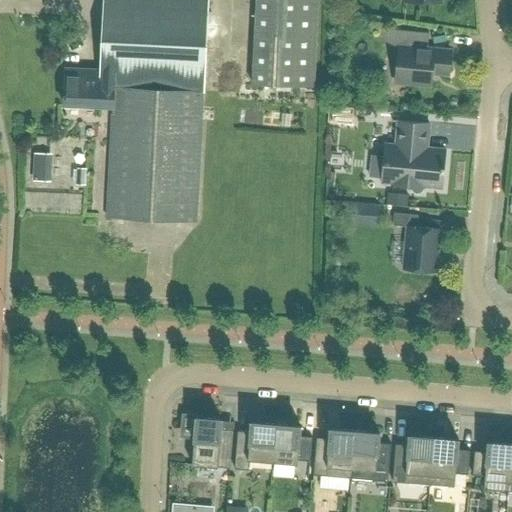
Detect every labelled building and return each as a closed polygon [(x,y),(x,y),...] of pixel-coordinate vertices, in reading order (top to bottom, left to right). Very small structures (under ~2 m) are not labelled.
[(196,221),(207,0),(104,0),(101,69),(66,67),(64,104),(112,107),(107,216),(196,221)] [(256,0),(252,83),(314,86),(318,0),(256,0)] [(429,32),(397,29),(379,28),(378,36),(395,46),(399,46),(395,81),(431,85),(432,72),(449,74),(451,51),(427,48),(429,32)] [(343,135),(344,113),(327,112),(326,133),(343,135)] [(385,143),(384,155),(371,154),(369,175),(382,176),(382,182),(392,182),(392,184),(411,186),(412,189),(414,191),(417,192),(420,192),(422,190),(423,187),(424,186),(442,187),(443,171),(444,171),(445,165),(444,165),(445,149),(427,147),(430,123),(392,119),(392,121),(398,121),(395,144),(385,143)] [(54,175),(54,150),(37,150),(36,174),(54,175)] [(408,226),(404,268),(436,271),(439,228),(417,226),(418,214),(394,212),(393,224),(408,226)] [(196,417),(185,416),(183,433),(194,434),(192,464),(230,467),(233,430),(221,428),(222,419),(196,416),(196,417)] [(273,461),(276,423),(251,421),(250,431),(238,430),(236,454),(248,455),(248,459),(273,461)] [(301,425),(276,423),(273,461),(297,463),(298,459),(310,460),(312,436),(300,435),(301,425)] [(351,477),(355,430),(330,428),(329,438),(317,437),(314,474),(351,477)] [(355,430),(351,477),(388,481),(391,443),(379,442),(379,432),(355,430)] [(393,481),(405,482),(430,484),(434,437),(409,434),(408,444),(396,443),(393,481)] [(434,437),(430,484),(454,486),(456,473),(468,474),(470,450),(458,449),(458,439),(434,437)] [(508,491),(511,449),(511,443),(488,441),(487,451),(475,450),(473,474),(485,475),(484,489),(508,491)]
